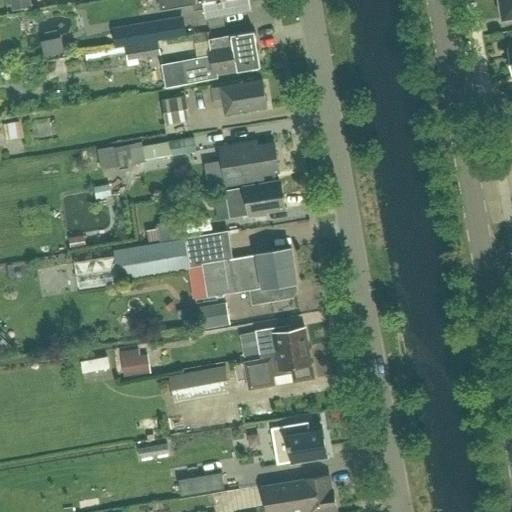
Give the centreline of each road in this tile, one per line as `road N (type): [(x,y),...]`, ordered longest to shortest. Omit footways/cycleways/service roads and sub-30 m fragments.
road 1 (unclassified): [(400,511),(308,0)]
road 2 (tertiary): [(511,405),(441,0)]
